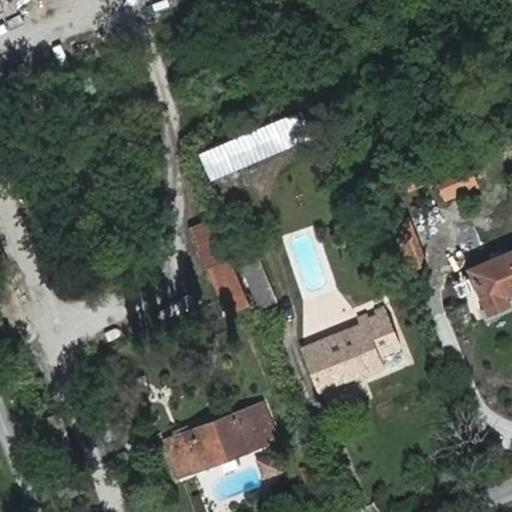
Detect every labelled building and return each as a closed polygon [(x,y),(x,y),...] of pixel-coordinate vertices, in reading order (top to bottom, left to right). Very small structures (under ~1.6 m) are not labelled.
[(281,150),(273,128),(198,158),(209,180),(281,150)] [(440,175),(444,196),(464,192),(460,171),(440,175)] [(190,226),(227,314),(253,303),(216,215),(190,226)] [(511,244),(467,262),(482,303),(476,305),(482,320),(511,308),(511,244)] [(238,257),(262,312),(276,305),(253,250),(238,257)] [(398,350),(382,312),(359,320),(362,327),(304,351),(323,395),(381,371),(375,358),(398,350)] [(201,429),(167,442),(180,476),(213,462),(214,465),(276,439),(268,420),(276,417),(272,409),(265,412),(262,405),(233,416),(232,413),(199,426),(201,429)] [(64,429),(42,439),(58,476),(81,465),(64,429)]
